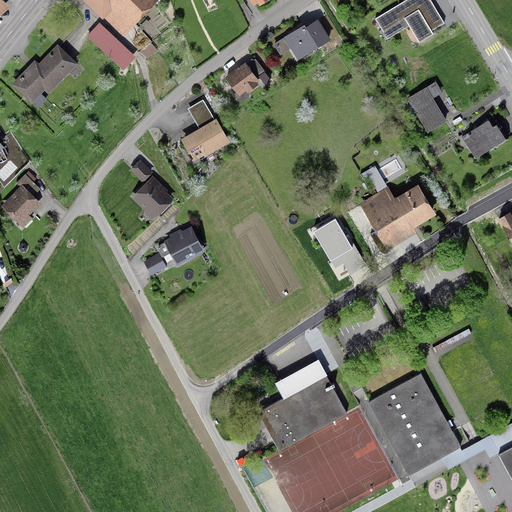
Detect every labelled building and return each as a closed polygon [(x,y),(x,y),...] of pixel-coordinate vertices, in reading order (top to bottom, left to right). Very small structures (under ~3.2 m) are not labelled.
[(113,4),(131,22),(153,0),(84,0),(102,16),(113,4)] [(170,0),(181,24),(188,21),(186,17),(197,11),(199,16),(208,12),(202,0),(170,0)] [(443,23),(429,0),(405,0),(374,19),(386,39),(410,25),(418,38),(443,23)] [(328,39),(316,21),(304,28),(303,26),(284,38),(290,47),(293,45),(300,56),(328,39)] [(98,25),(91,32),(102,42),(98,46),(122,68),(132,57),(98,25)] [(49,89),(74,64),(57,47),(33,72),(29,68),(13,85),(37,107),(45,99),(37,92),(45,84),(49,89)] [(240,70),(239,68),(226,78),(238,94),(245,89),(247,91),(256,85),(254,82),(256,80),(255,78),(263,73),(254,60),(246,66),(240,70)] [(427,131),(444,121),(425,88),(408,99),(427,131)] [(225,141),(202,100),(189,108),(197,122),(201,119),(206,127),(183,140),(194,159),(225,141)] [(484,152),(507,138),(498,123),(494,125),(489,119),(463,136),(474,153),(481,149),(484,152)] [(139,162),(131,170),(142,180),(149,172),(139,162)] [(155,214),(169,199),(162,192),(163,191),(158,186),(156,188),(153,186),(154,185),(150,180),(134,197),(147,209),(149,207),(155,214)] [(388,247),(384,240),(431,212),(417,188),(396,201),(394,198),(391,199),(389,195),(391,194),(387,189),(347,213),(343,206),(337,210),(356,242),(369,234),(380,252),(388,247)] [(4,206),(18,220),(36,203),(22,189),(4,206)] [(511,210),(498,218),(511,242),(511,210)] [(177,237),(166,243),(176,262),(201,249),(190,230),(183,233),(178,232),(177,237)] [(158,255),(144,262),(150,274),(164,266),(158,255)] [(434,353),(470,333),(468,329),(431,348),(434,353)] [(460,446),(420,373),(367,401),(407,474),(460,446)] [(281,398),(257,411),(278,450),(346,413),(331,387),(334,385),(332,383),(330,384),(325,374),(324,375),(281,399),(281,398)] [(511,445),(497,453),(511,480),(511,445)] [(442,478),(409,495),(414,505),(447,488),(442,478)]
